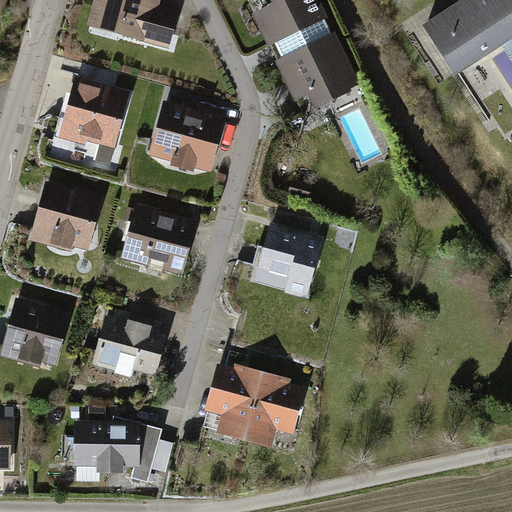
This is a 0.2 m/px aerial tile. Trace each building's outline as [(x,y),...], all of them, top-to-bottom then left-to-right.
[(150,0),(99,0),(95,14),(125,22),(122,33),(168,46),(177,14),(149,6),(150,0)] [(261,0),(267,10),(261,13),(276,43),(283,39),(290,54),(282,58),(290,74),(300,69),(311,92),(324,85),(331,99),(348,91),(346,89),(356,84),(313,0),(261,0)] [(511,0),(466,0),(426,26),(457,72),(501,44),(511,36),(511,0)] [(511,36),(501,44),(511,61),(511,36)] [(104,91),(76,84),(66,120),(87,125),(85,134),(113,142),(126,95),(114,92),(112,97),(103,95),(104,91)] [(169,107),(165,106),(153,152),(175,158),(173,164),(192,169),(194,163),(210,167),(223,119),(187,110),(189,101),(172,97),(169,107)] [(115,147),(100,143),(95,160),(110,165),(115,147)] [(310,186),(292,181),(289,194),(307,199),(310,186)] [(56,230),(53,242),(70,247),(72,239),(86,243),(98,200),(48,186),(38,225),(56,230)] [(156,215),(137,210),(137,211),(128,208),(125,220),(130,223),(126,241),(120,260),(148,267),(151,256),(166,260),(165,271),(184,275),(192,249),(198,222),(156,212),(156,215)] [(320,241),(271,228),(265,250),(271,251),(266,270),(296,278),(293,290),(306,293),(320,241)] [(68,316),(18,301),(5,347),(22,352),(21,357),(39,362),(40,357),(55,361),(68,316)] [(159,324),(107,310),(104,320),(107,321),(96,361),(116,366),(115,371),(132,376),(135,367),(154,372),(163,339),(156,337),(159,324)] [(262,373),(237,367),(236,372),(219,368),(209,407),(226,412),(221,431),(245,437),(262,373)] [(287,380),(262,373),(245,437),(269,443),(274,425),(291,429),(302,390),(286,386),(287,380)] [(63,415),(76,415),(76,406),(63,406),(63,415)] [(9,424),(0,423),(0,464),(8,465),(9,424)] [(138,426),(77,425),(77,462),(101,462),(100,470),(120,471),(120,462),(136,462),(131,477),(147,482),(159,439),(137,433),(138,426)]
